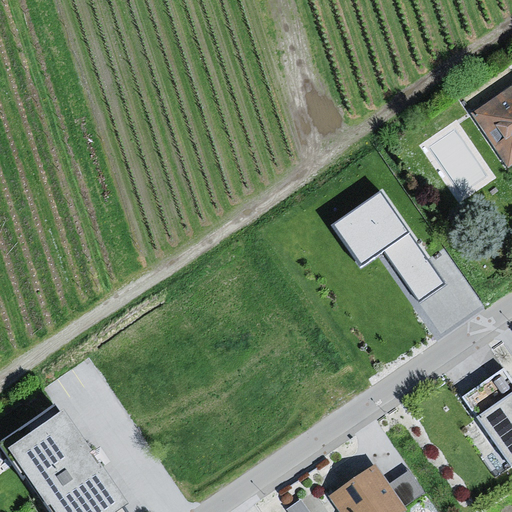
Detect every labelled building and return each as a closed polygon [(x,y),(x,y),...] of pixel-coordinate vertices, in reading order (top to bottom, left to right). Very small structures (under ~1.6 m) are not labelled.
[(511,89),(472,116),(507,172),(511,168),(511,89)] [(451,284),(381,184),(330,221),(361,265),(381,251),(420,305),(451,284)] [(511,394),(481,416),(511,461),(511,460),(511,394)] [(129,511),(54,410),(0,450),(46,511),(129,511)] [(406,511),(379,469),(330,501),(337,511),(406,511)]
